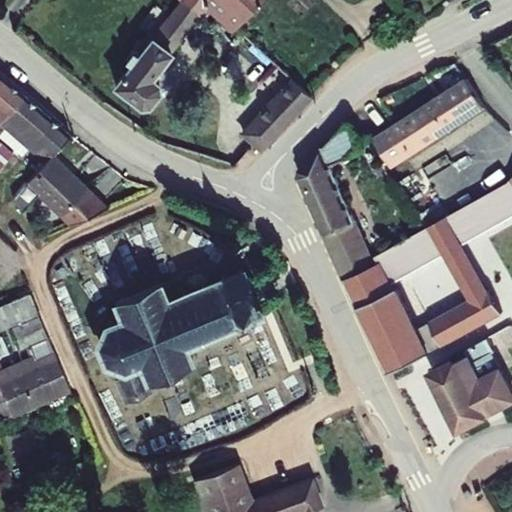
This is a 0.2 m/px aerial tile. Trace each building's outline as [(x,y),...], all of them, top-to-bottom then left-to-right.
[(210,13),(195,0),(186,0),(146,50),(140,45),(133,53),(138,59),(123,78),(148,98),(159,98),(168,88),(164,77),(172,67),(169,64),(210,13)] [(195,0),(210,13),(221,1),(249,24),(268,0),(195,0)] [(0,110),(6,116),(30,88),(0,62),(0,110)] [(258,129),(271,141),(275,144),(326,91),(307,75),(272,114),(268,112),(258,123),(261,126),(258,129)] [(485,109),(464,79),(371,137),(391,169),(485,109)] [(6,116),(52,157),(62,147),(79,131),(42,99),(30,88),(6,116)] [(12,135),(1,125),(0,126),(0,148),(12,135)] [(295,176),(296,182),(302,197),(342,281),(375,265),(371,257),(326,165),(339,160),(352,148),(350,141),(348,134),(346,131),(340,128),(318,148),(298,167),(297,171),(295,176)] [(12,135),(0,148),(12,159),(25,146),(12,135)] [(17,193),(28,209),(48,189),(80,219),(119,204),(62,147),(52,157),(45,164),(17,193)] [(503,312),(461,246),(511,217),(511,185),(509,182),(435,224),(371,257),(375,265),(342,281),(354,311),(374,353),(381,368),(384,376),(425,357),(468,333),(503,312)] [(250,262),(178,294),(170,278),(121,300),(128,317),(119,321),(109,340),(119,363),(122,362),(138,397),(159,387),(156,381),(180,370),(207,357),(200,343),(272,310),(250,262)] [(26,293),(37,288),(35,281),(27,263),(20,277),(26,293)] [(0,360),(0,387),(16,424),(83,395),(58,337),(42,299),(4,318),(13,337),(23,333),(33,356),(27,358),(36,379),(10,390),(1,369),(9,365),(6,358),(0,360)] [(511,326),(472,347),(474,351),(423,376),(438,404),(443,415),(451,429),(458,425),(469,422),(511,398),(511,375),(501,351),(511,344),(511,326)] [(255,499),(239,465),(192,483),(199,511),(313,511),(323,508),(313,477),(255,499)]
